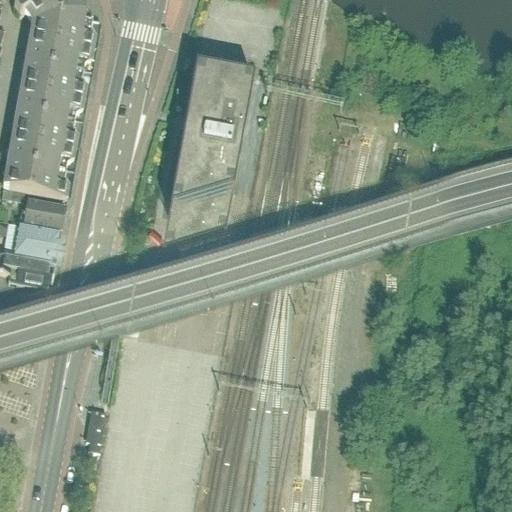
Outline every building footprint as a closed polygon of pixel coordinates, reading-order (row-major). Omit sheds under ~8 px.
[(71,0),(16,0),(21,6),(13,12),(13,14),(18,21),(20,22),(34,13),(39,20),(7,196),(9,196),(16,197),(24,199),(65,206),(97,30),(83,27),(85,19),(71,0)] [(168,219),(170,219),(171,217),(230,198),(229,201),(232,201),(253,86),(194,75),(168,219)] [(16,197),(9,196),(7,206),(14,208),(16,197)] [(24,199),(16,197),(14,208),(22,209),(24,199)] [(64,214),(27,208),(23,231),(60,238),(64,214)] [(60,238),(23,231),(17,230),(15,238),(11,237),(9,246),(13,247),(11,264),(54,272),(60,238)] [(54,272),(11,264),(0,261),(0,278),(9,282),(8,289),(45,295),(50,295),(54,272)] [(90,457),(98,458),(104,419),(90,416),(85,447),(91,448),(90,457)]
